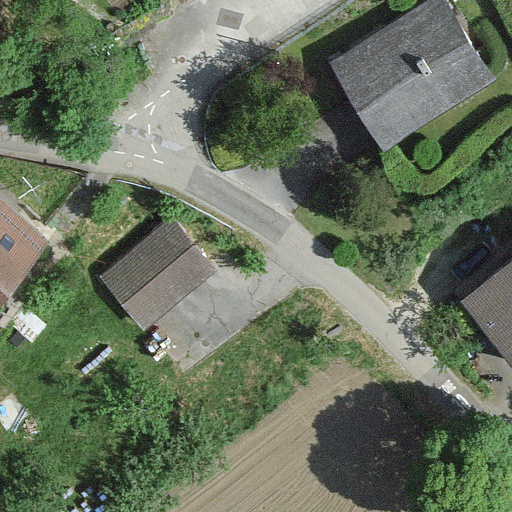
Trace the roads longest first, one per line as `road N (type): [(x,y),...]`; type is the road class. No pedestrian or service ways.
road 1 (residential): [(191,174),(273,222),(511,460)]
road 2 (residential): [(191,174),(212,82),(330,0)]
road 3 (residential): [(0,139),(191,174)]
